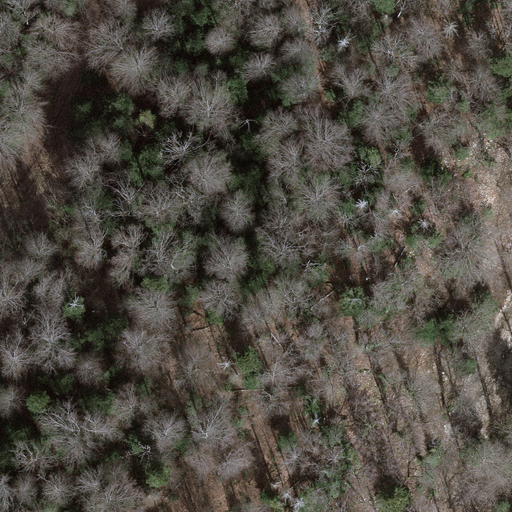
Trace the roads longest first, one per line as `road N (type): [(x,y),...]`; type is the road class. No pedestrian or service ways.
road 1 (track): [(0,196),(26,169),(60,106),(99,0)]
road 2 (track): [(440,511),(471,390),(511,309)]
